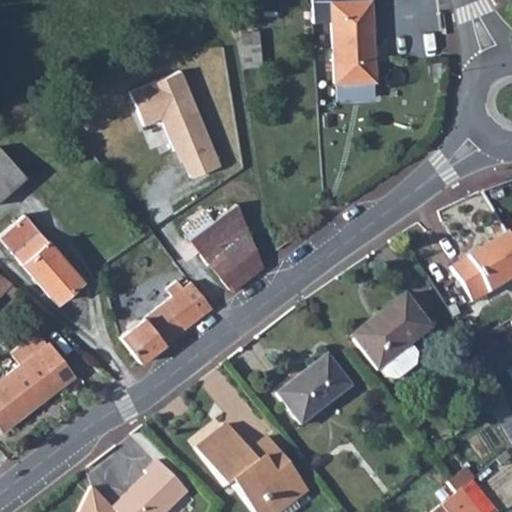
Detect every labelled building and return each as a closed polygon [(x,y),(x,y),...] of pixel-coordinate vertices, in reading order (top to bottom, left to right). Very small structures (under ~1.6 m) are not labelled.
[(365,0),(327,0),(332,79),(371,76),(365,0)] [(180,67),(125,89),(140,126),(159,119),(176,161),(183,158),(189,175),(218,164),(180,67)] [(0,147),(0,152),(19,177),(22,175),(0,147)] [(0,193),(19,177),(0,152),(0,193)] [(229,294),(261,268),(235,206),(200,231),(194,224),(183,232),(229,294)] [(0,230),(0,241),(49,301),(75,282),(21,214),(0,230)] [(511,279),(511,253),(505,243),(502,239),(446,273),(469,307),(511,279)] [(0,294),(10,285),(0,276),(0,294)] [(201,301),(191,288),(184,293),(181,290),(119,338),(139,365),(201,316),(194,307),(201,301)] [(400,295),(371,318),(375,322),(351,341),(371,369),(373,368),(379,376),(390,377),(410,362),(411,352),(406,345),(424,330),(400,295)] [(375,322),(371,318),(348,336),(351,341),(375,322)] [(10,354),(18,365),(45,344),(40,338),(29,338),(10,354)] [(71,375),(45,344),(18,365),(0,378),(0,426),(3,429),(71,375)] [(272,396),(296,426),(345,389),(322,358),(272,396)] [(269,511),(285,500),(289,504),(302,494),(262,440),(248,451),(256,462),(252,465),(222,426),(192,449),(222,488),(226,486),(246,511),(269,511)] [(128,505),(124,511),(168,511),(187,495),(156,463),(143,473),(147,477),(137,486),(128,505)] [(110,510),(111,511),(124,511),(128,505),(137,486),(110,510)] [(108,511),(110,510),(89,488),(77,511),(108,511)] [(453,492),(449,495),(434,508),(436,511),(461,511),(466,509),(453,492)] [(278,511),(289,504),(285,500),(269,511),(278,511)]
